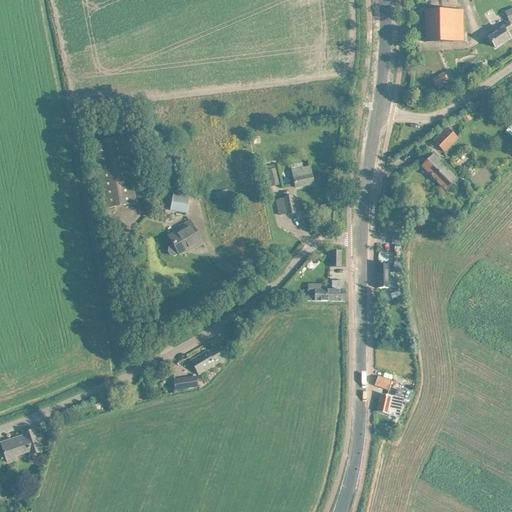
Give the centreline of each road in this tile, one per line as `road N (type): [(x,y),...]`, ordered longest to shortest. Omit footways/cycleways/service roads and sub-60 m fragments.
road 1 (unclassified): [(0,428),(195,339),(253,304),(314,243),(361,239)]
road 2 (tertiary): [(341,511),(359,414),(361,239)]
road 3 (unclassified): [(377,110),(437,117),(511,70)]
road 4 (tertiary): [(361,239),(377,110)]
